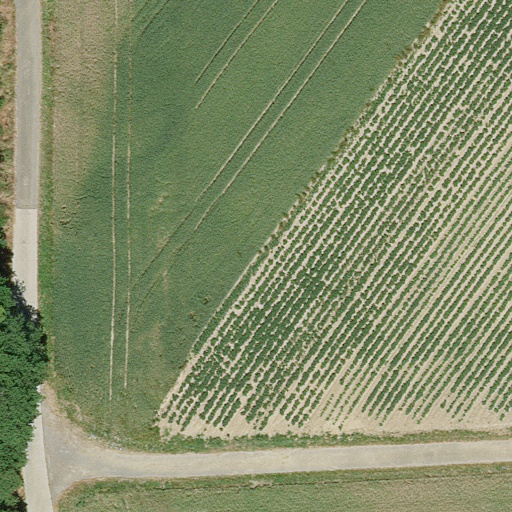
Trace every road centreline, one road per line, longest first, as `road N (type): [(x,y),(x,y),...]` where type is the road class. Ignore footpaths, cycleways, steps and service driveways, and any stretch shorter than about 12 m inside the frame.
road 1 (track): [(31,467),(511,447)]
road 2 (track): [(0,212),(42,511)]
